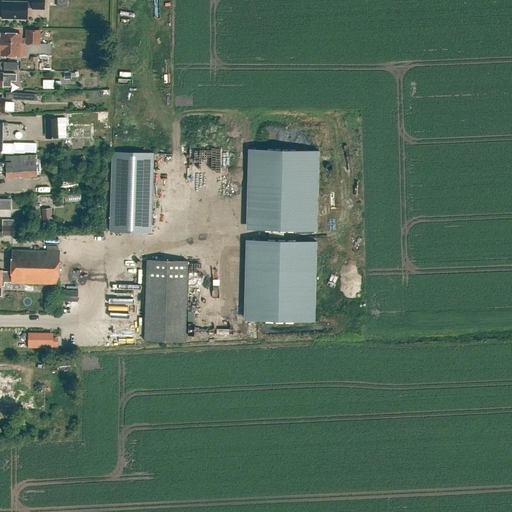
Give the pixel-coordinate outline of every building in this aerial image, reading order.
[(44,10),(44,0),(32,0),(32,3),(27,3),(27,2),(2,2),(2,19),(27,20),(27,9),(32,9),(32,10),(44,10)] [(52,45),(52,38),(45,38),(45,37),(39,37),(39,31),(27,31),(26,38),(20,38),(21,34),(1,34),(1,56),(20,56),(20,44),(52,45)] [(70,61),(60,62),(60,71),(71,70),(70,61)] [(18,81),(19,74),(3,74),(0,73),(0,87),(2,87),(2,86),(11,87),(11,81),(18,81)] [(54,88),(54,81),(43,80),(43,88),(54,88)] [(35,101),(35,94),(6,92),(6,99),(35,101)] [(13,112),(14,103),(1,102),(0,98),(0,112),(0,111),(13,112)] [(45,139),(57,138),(56,118),(44,118),(45,139)] [(0,123),(0,150),(1,151),(1,153),(25,154),(25,152),(36,152),(36,144),(2,143),(2,123),(0,123)] [(258,149),(256,230),(316,231),(319,151),(258,149)] [(111,231),(152,233),(155,153),(113,152),(111,231)] [(36,176),(35,155),(5,156),(5,162),(0,162),(0,171),(6,172),(6,178),(36,176)] [(50,209),(43,209),(44,225),(52,224),(50,209)] [(314,322),(316,241),(256,240),(254,320),(314,322)] [(59,251),(11,250),(10,272),(2,272),(2,270),(0,269),(0,296),(1,296),(1,287),(1,286),(3,286),(3,281),(10,281),(10,283),(58,284),(59,251)] [(187,342),(189,261),(148,260),(145,341),(187,342)] [(78,301),(78,290),(58,290),(57,301),(78,301)] [(52,338),(52,335),(28,335),(28,348),(57,348),(58,338),(52,338)] [(0,402),(13,403),(13,373),(0,372),(0,402)]
